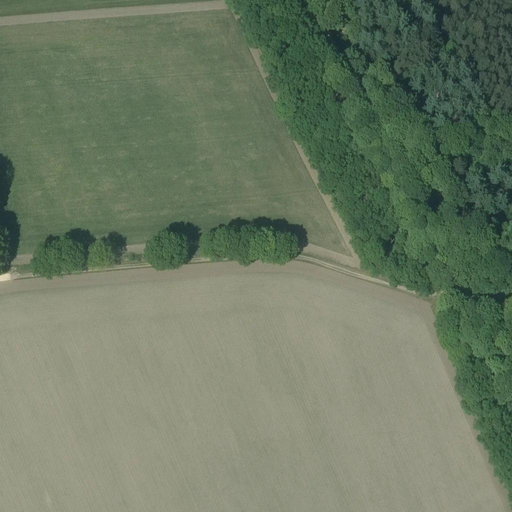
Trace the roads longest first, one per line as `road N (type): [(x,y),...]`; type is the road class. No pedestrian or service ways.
road 1 (track): [(0,279),(280,256),(407,291),(486,302)]
road 2 (track): [(486,302),(312,0)]
